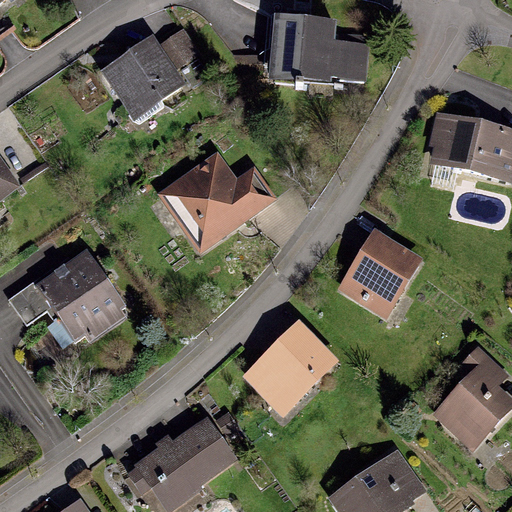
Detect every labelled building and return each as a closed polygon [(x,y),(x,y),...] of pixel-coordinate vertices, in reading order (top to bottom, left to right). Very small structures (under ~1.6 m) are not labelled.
[(0,0),(0,10),(14,0),(0,0)] [(334,30),(269,29),(268,83),(279,84),(279,95),(291,95),(308,96),(308,86),(362,86),(362,44),(334,44),(334,30)] [(181,35),(160,50),(176,73),(197,59),(181,35)] [(150,47),(101,80),(130,123),(179,90),(150,47)] [(511,177),(511,142),(438,123),(426,169),(509,190),(511,177)] [(215,162),(161,201),(201,256),(272,205),(250,175),(233,188),(215,162)] [(0,174),(0,203),(13,194),(0,174)] [(419,271),(372,241),(338,296),(384,325),(419,271)] [(83,257),(32,293),(72,349),(122,313),(83,257)] [(297,332),(244,384),(282,423),(335,371),(297,332)] [(475,355),(460,371),(471,382),(434,422),(473,458),(511,416),(511,414),(489,393),(501,380),(475,355)] [(202,428),(135,477),(160,511),(171,511),(232,469),(202,428)] [(394,459),(328,508),(330,511),(404,511),(401,507),(420,493),(394,459)]
